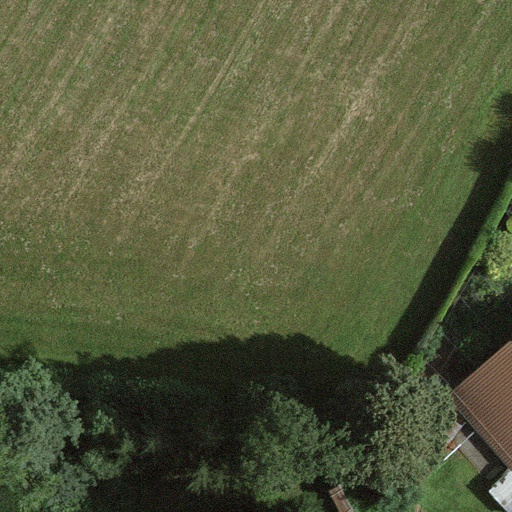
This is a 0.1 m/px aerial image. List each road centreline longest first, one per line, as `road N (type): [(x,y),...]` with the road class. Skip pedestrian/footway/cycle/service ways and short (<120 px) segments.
road 1 (track): [(511,158),(359,417),(336,497)]
road 2 (track): [(0,456),(37,457),(169,500),(275,509),(336,497)]
